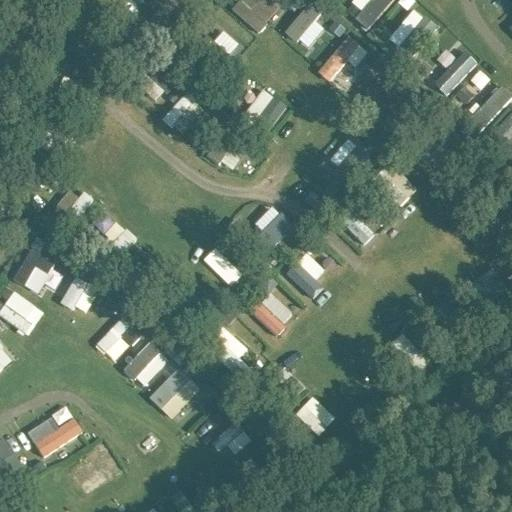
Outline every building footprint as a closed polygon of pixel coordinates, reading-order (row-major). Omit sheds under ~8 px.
[(269,0),(245,0),(235,10),(256,33),(279,11),(269,0)] [(352,0),(350,2),(361,12),(355,19),(367,30),(395,0),(394,0),(352,0)] [(511,0),(499,0),(508,12),(511,9),(511,0)] [(285,33),(308,51),(331,22),(308,4),(285,33)] [(401,49),(421,17),(409,10),(389,41),(401,49)] [(348,36),(317,74),(329,84),(348,61),(357,68),(369,54),(348,36)] [(450,92),(472,63),(454,49),(431,78),(450,92)] [(135,79),(156,102),(174,85),(154,62),(135,79)] [(480,72),(471,82),(481,91),(489,80),(480,72)] [(380,77),(357,100),(366,109),(389,85),(380,77)] [(511,96),(500,86),(477,112),(490,124),(511,99),(511,96)] [(191,90),(162,117),(180,135),(208,109),(191,90)] [(242,117),(264,136),(287,108),(265,90),(242,117)] [(511,113),(484,133),(495,149),(511,137),(511,113)] [(209,156),(230,173),(244,156),(222,138),(209,156)] [(398,209),(416,192),(390,165),(372,182),(398,209)] [(267,250),(286,222),(266,208),(247,236),(267,250)] [(351,212),(341,224),(365,244),(375,233),(351,212)] [(119,260),(135,237),(114,223),(98,246),(119,260)] [(213,248),(202,261),(232,287),(243,275),(213,248)] [(13,283),(42,295),(55,261),(27,250),(13,283)] [(315,281),(324,271),(306,254),(285,276),(311,301),(323,289),(315,281)] [(493,270),(472,283),(486,306),(507,293),(493,270)] [(75,277),(60,304),(74,312),(89,285),(75,277)] [(16,292),(0,310),(0,315),(26,337),(44,315),(16,292)] [(276,336),(294,315),(269,293),(251,313),(276,336)] [(104,353),(132,328),(123,318),(96,344),(104,353)] [(407,328),(389,346),(422,377),(439,359),(407,328)] [(240,359),(248,350),(225,329),(206,349),(237,377),(247,366),(240,359)] [(143,389),(170,360),(150,342),(123,370),(143,389)] [(0,372),(14,361),(0,344),(0,372)] [(170,420),(201,389),(179,368),(148,398),(170,420)] [(318,437),(336,418),(313,397),(295,416),(318,437)] [(73,417),(59,428),(51,416),(26,435),(45,460),(84,432),(73,417)] [(237,422),(209,442),(218,453),(227,447),(233,455),(252,442),(237,422)] [(0,483),(4,490),(28,474),(5,439),(0,442),(0,483)] [(100,456),(72,474),(87,495),(114,477),(100,456)]
